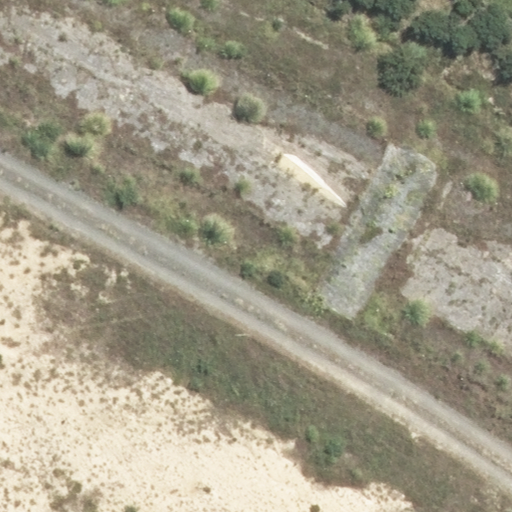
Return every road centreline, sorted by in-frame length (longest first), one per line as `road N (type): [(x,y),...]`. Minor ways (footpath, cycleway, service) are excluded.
road 1 (unknown): [(511,367),(0,84)]
road 2 (unknown): [(75,0),(511,242)]
